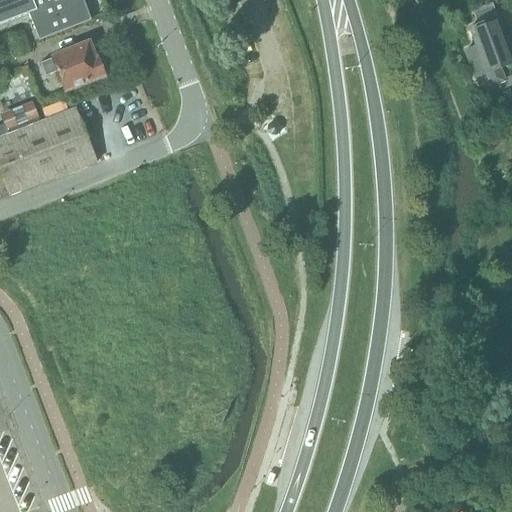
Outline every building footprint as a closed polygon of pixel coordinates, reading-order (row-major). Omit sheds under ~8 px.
[(90,20),(81,0),(0,0),(0,25),(28,14),(38,40),(90,20)] [(503,35),(498,20),(469,30),(476,49),(464,53),(477,88),(490,83),(491,87),(506,81),(501,70),(511,65),(511,59),(508,48),(511,47),(507,34),(503,35)] [(96,61),(89,45),(42,64),(47,77),(57,73),(65,93),(103,78),(107,71),(104,63),(96,61)] [(34,107),(24,111),(23,108),(13,112),(14,115),(4,119),(8,131),(38,119),(34,107)] [(97,163),(76,109),(0,139),(0,167),(11,197),(97,163)]
